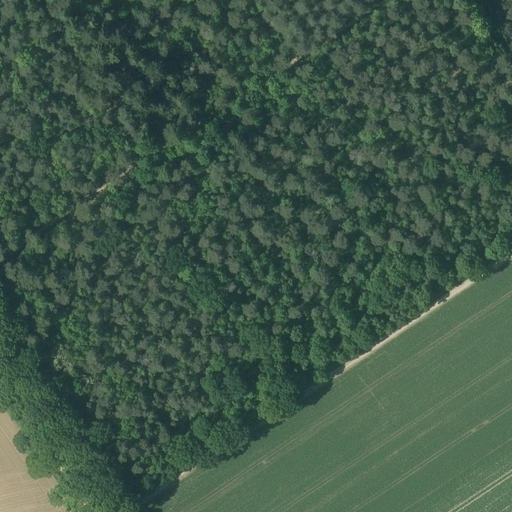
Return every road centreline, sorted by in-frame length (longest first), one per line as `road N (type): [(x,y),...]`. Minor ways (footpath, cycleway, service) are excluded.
road 1 (track): [(304,396),(40,0)]
road 2 (track): [(511,251),(123,511)]
road 3 (track): [(384,0),(0,257)]
road 4 (track): [(93,511),(0,372)]
